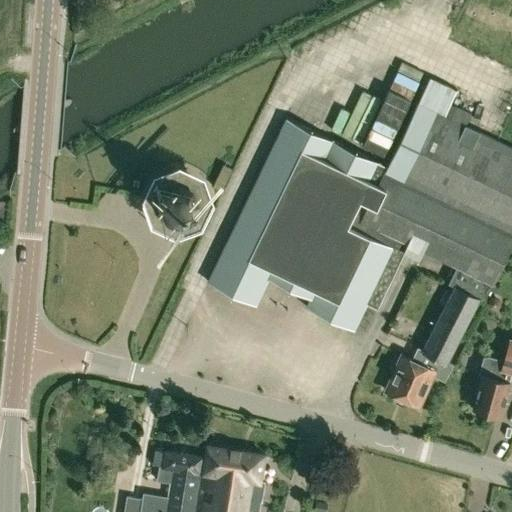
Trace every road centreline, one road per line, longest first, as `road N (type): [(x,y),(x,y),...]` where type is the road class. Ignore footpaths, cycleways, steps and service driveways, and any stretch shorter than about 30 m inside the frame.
road 1 (residential): [(511,476),(18,348)]
road 2 (secondary): [(18,348),(47,0)]
road 3 (secondary): [(7,511),(18,348)]
